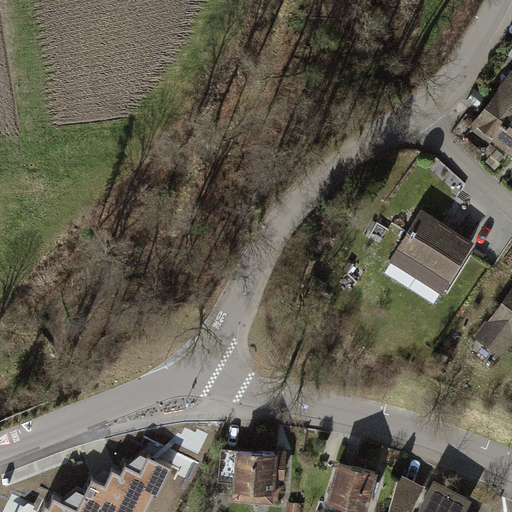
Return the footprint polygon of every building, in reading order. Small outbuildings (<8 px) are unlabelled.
[(511,74),(489,104),(490,104),(476,123),(511,150),(511,74)] [(471,242),(420,211),(406,233),(408,234),(393,258),(442,289),(471,242)] [(511,287),(479,336),(500,352),(511,336),(511,287)] [(287,449),(237,444),(237,448),(233,480),(232,495),(275,499),(277,476),(285,477),(287,449)] [(233,480),(237,448),(221,446),(217,479),(233,480)] [(50,489),(38,511),(145,511),(169,464),(149,454),(141,469),(126,462),(121,473),(114,469),(108,482),(92,474),(77,503),(50,489)] [(378,468),(338,457),(328,495),(367,506),(378,468)] [(429,486),(402,471),(389,511),(463,511),(472,495),(434,475),(429,486)] [(302,511),(304,503),(287,501),(285,511),(302,511)]
